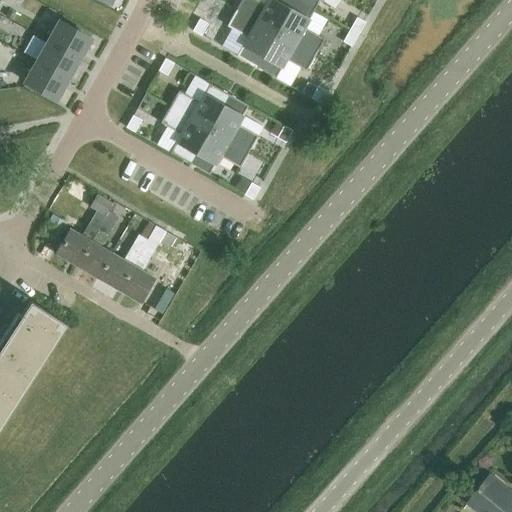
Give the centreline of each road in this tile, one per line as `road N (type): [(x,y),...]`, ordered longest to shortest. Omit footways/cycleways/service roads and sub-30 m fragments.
road 1 (tertiary): [(511,13),(74,511)]
road 2 (tertiary): [(322,511),(511,297)]
road 3 (residential): [(85,116),(258,218)]
road 4 (residential): [(14,249),(85,116)]
road 5 (residential): [(141,324),(14,249)]
road 6 (residential): [(85,116),(147,0)]
